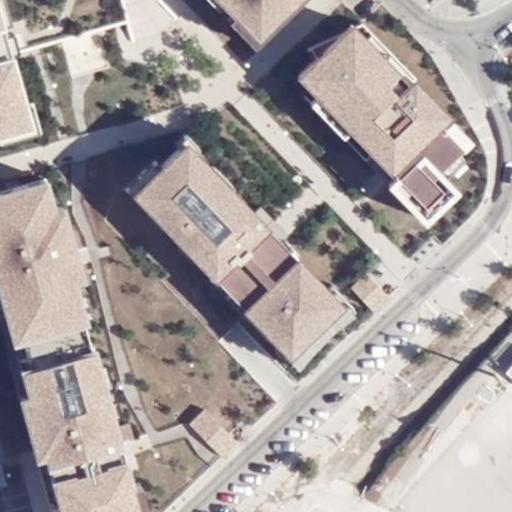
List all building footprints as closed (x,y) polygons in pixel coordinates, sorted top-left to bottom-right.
[(0,0),(0,146),(35,135),(7,45),(19,41),(7,0),(0,0)] [(212,0),(209,3),(225,21),(228,18),(242,33),(234,41),(255,62),(313,0),(212,0)] [(314,54),(296,69),(311,84),(300,94),(321,113),(315,121),(350,160),(358,152),(400,196),(392,204),(425,238),(459,202),(441,184),(474,153),(455,129),(406,81),(415,77),(391,53),(382,61),(363,41),(373,32),(361,23),(307,47),(314,54)] [(110,63),(103,35),(66,44),(74,73),(110,63)] [(184,136),(123,190),(288,372),(352,317),(207,160),(184,136)] [(45,176),(0,187),(0,329),(36,455),(52,511),(107,511),(107,510),(116,509),(117,511),(142,511),(131,479),(139,478),(126,440),(141,436),(132,409),(118,411),(76,244),(89,242),(79,215),(67,214),(51,199),(45,176)] [(181,426),(209,464),(233,447),(204,409),(181,426)]
